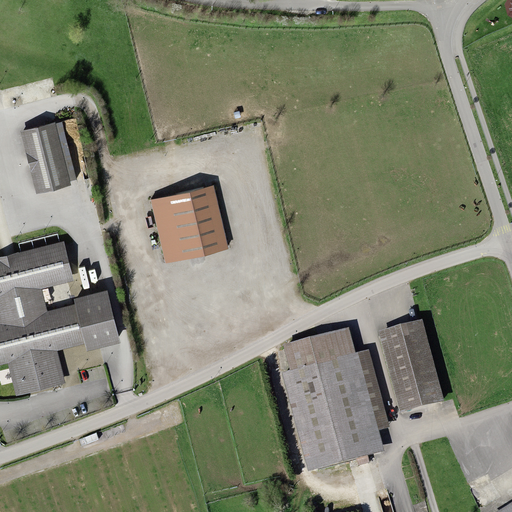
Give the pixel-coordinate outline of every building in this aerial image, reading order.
[(23,129),(38,192),(70,185),(55,121),(23,129)] [(218,182),(155,197),(169,257),(232,242),(218,182)] [(76,304),(46,312),(40,288),(70,281),(61,244),(0,258),(0,362),(8,361),(16,395),(63,383),(55,349),(85,342),(76,304)] [(87,350),(120,342),(108,290),(75,298),(76,304),(85,342),(87,350)] [(422,327),(382,339),(403,415),(443,403),(422,327)] [(293,376),(283,379),(309,475),(384,455),(378,433),(388,431),(367,356),(355,359),(348,334),(286,351),(293,376)] [(202,511),(181,430),(24,472),(28,484),(0,490),(0,511),(202,511)]
